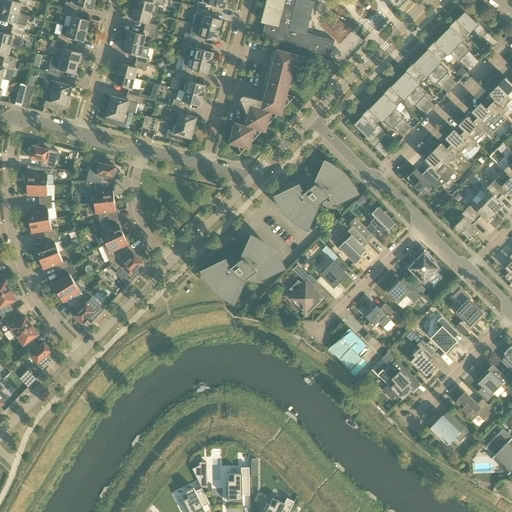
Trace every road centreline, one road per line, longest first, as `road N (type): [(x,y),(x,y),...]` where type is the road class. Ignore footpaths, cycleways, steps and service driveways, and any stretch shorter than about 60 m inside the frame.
road 1 (residential): [(81,350),(25,277),(12,233),(8,181),(18,119)]
road 2 (residential): [(376,180),(510,45)]
road 3 (residential): [(206,165),(249,0)]
road 4 (residential): [(309,118),(427,0)]
road 5 (residential): [(317,332),(422,225)]
road 6 (residential): [(410,420),(511,318)]
road 7 (residential): [(80,132),(117,0)]
road 8 (residential): [(81,350),(170,261)]
road 9 (residential): [(170,261),(135,206),(143,151)]
